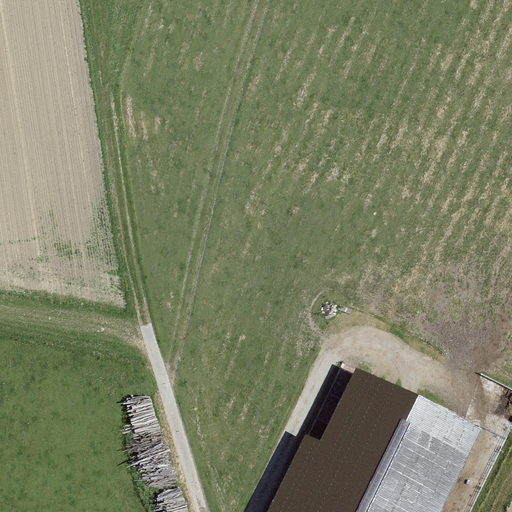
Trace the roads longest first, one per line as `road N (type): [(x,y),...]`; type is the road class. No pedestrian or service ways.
road 1 (track): [(91,0),(148,333)]
road 2 (residential): [(202,511),(148,333)]
